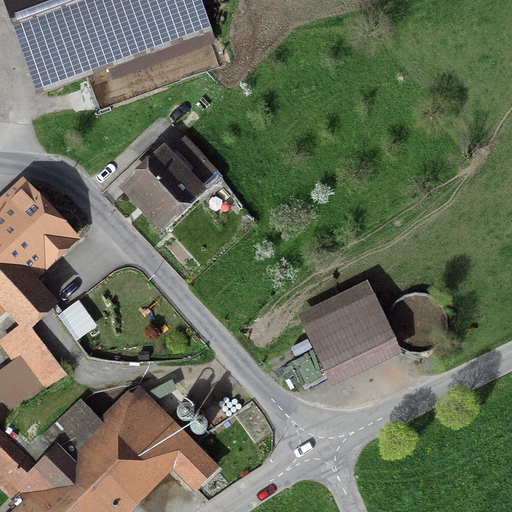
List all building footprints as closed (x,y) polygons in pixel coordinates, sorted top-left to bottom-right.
[(0,0),(32,94),(214,35),(202,0),(0,0)] [(161,243),(211,193),(163,146),(113,196),(161,243)] [(0,303),(3,301),(21,320),(5,336),(40,389),(65,369),(35,324),(57,302),(31,278),(77,236),(26,183),(0,204),(0,303)] [(372,285),(299,316),(329,387),(402,356),(400,350),(388,323),(372,285)] [(397,308),(388,323),(400,350),(424,358),(445,348),(452,332),(448,311),(435,299),(413,297),(397,308)] [(195,499),(222,474),(137,383),(93,424),(99,430),(72,456),(58,442),(36,463),(0,425),(0,490),(9,500),(0,507),(0,511),(137,511),(175,477),(195,499)]
